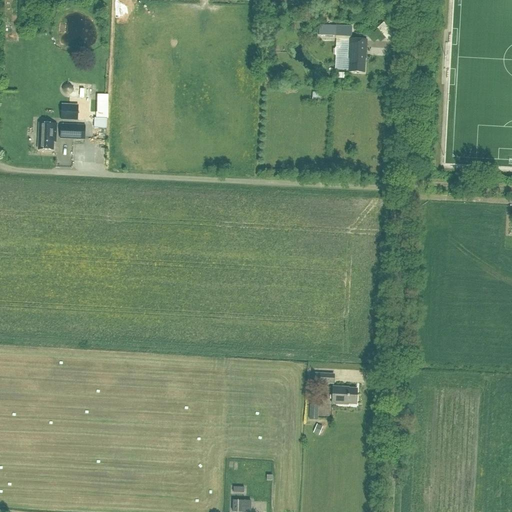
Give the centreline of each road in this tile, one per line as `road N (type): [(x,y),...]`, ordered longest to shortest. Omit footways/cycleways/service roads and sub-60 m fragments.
road 1 (unclassified): [(0,166),(404,189)]
road 2 (unclassified): [(388,511),(404,189)]
road 3 (unclassified): [(404,189),(414,0)]
